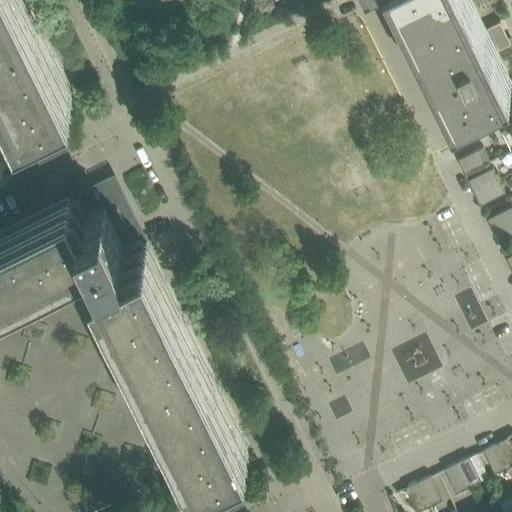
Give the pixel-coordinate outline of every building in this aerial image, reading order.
[(0,0),(0,74),(19,114),(27,110),(27,111),(42,103),(46,111),(74,97),(70,89),(73,87),(29,0),(0,0)] [(511,79),(494,45),(495,45),(507,38),(499,21),(500,21),(500,20),(487,26),(488,26),(486,27),(472,0),(401,0),(454,107),(511,79)] [(511,148),(511,122),(501,128),(511,148)] [(458,158),(465,171),(490,159),(483,145),(458,158)] [(474,191),(499,178),(493,166),(468,178),(474,191)] [(499,178),(474,191),(480,203),(505,191),(499,178)] [(86,211),(77,193),(70,197),(69,193),(0,227),(0,294),(88,251),(195,466),(202,463),(203,463),(218,456),(222,463),(250,449),(246,441),(249,440),(148,237),(145,238),(144,238),(141,240),(132,223),(132,218),(131,215),(130,211),(129,208),(127,205),(126,202),(124,199),(121,196),(119,193),(116,190),(113,183),(98,191),(96,188),(95,188),(102,203),(86,211)] [(493,230),(511,220),(511,204),(487,217),(493,230)] [(511,220),(493,230),(499,242),(511,235),(511,220)] [(0,286),(0,488),(12,511),(89,511),(199,457),(92,240),(74,249),(81,263),(65,271),(58,257),(0,286)] [(177,250),(170,254),(173,261),(180,257),(177,250)] [(495,441),(508,466),(511,463),(511,442),(508,435),(495,441)] [(508,466),(495,441),(483,447),(495,472),(508,466)] [(457,460),(469,485),(482,479),(469,454),(457,460)] [(469,485),(457,460),(444,466),(456,491),(469,485)] [(418,479),(430,504),(443,498),(430,473),(418,479)] [(430,504),(418,479),(405,485),(418,510),(430,504)]
